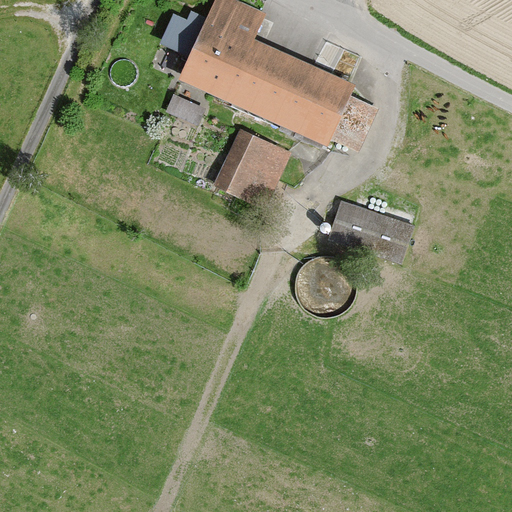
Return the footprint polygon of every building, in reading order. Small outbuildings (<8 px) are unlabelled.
[(264,22),(216,2),(176,95),(325,160),(353,97),(251,52),(264,22)] [(203,119),(170,104),(163,119),(196,134),(203,119)] [(263,219),(288,160),(237,138),(211,197),(263,219)] [(413,234),(341,210),(329,249),(400,272),(413,234)] [(352,304),(353,293),(348,281),(340,273),(330,268),(317,269),(305,275),(298,283),(295,293),(296,304),(300,314),(306,320),(313,324),(323,326),(334,324),(341,320),(347,314),(352,304)]
